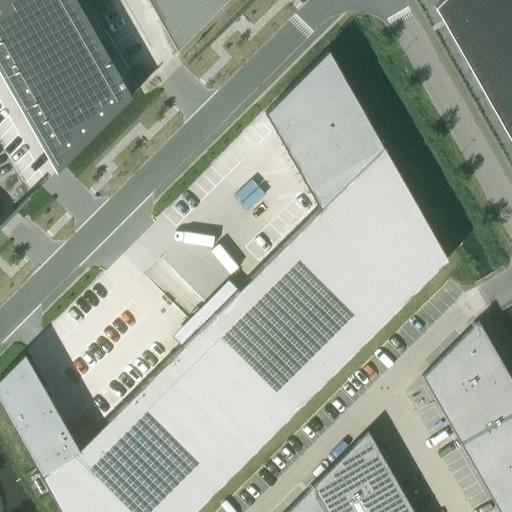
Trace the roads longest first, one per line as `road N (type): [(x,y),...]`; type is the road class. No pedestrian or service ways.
road 1 (unclassified): [(0,321),(331,0)]
road 2 (unclassified): [(511,213),(390,0)]
